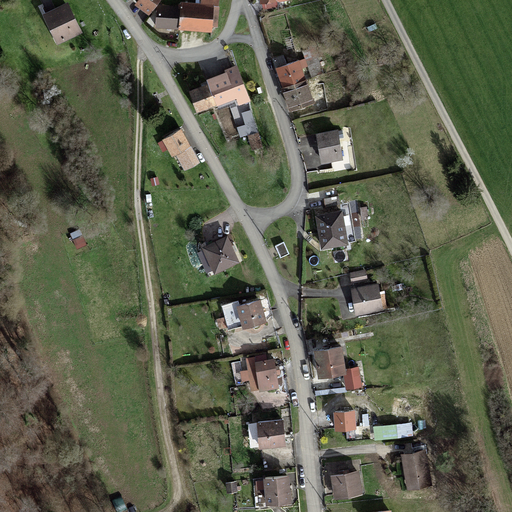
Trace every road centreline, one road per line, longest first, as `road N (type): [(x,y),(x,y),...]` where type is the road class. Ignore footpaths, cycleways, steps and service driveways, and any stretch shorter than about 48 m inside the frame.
road 1 (track): [(147,47),(138,62),(137,235),(174,489),(173,504),(162,511)]
road 2 (residential): [(249,225),(300,364),(315,511)]
road 3 (track): [(387,0),(511,250)]
road 4 (residential): [(249,225),(294,198),(299,177),(258,37)]
road 5 (residential): [(156,60),(249,225)]
